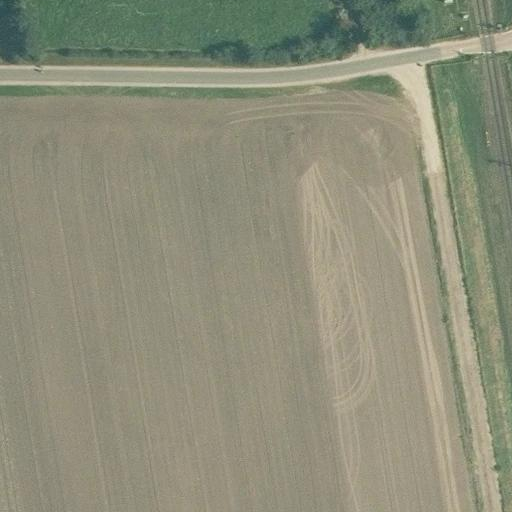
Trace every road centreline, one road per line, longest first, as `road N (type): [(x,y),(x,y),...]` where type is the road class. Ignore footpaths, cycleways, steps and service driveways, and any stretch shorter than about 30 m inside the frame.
road 1 (tertiary): [(0,73),(298,75),(511,41)]
road 2 (track): [(411,55),(426,100),(493,511)]
